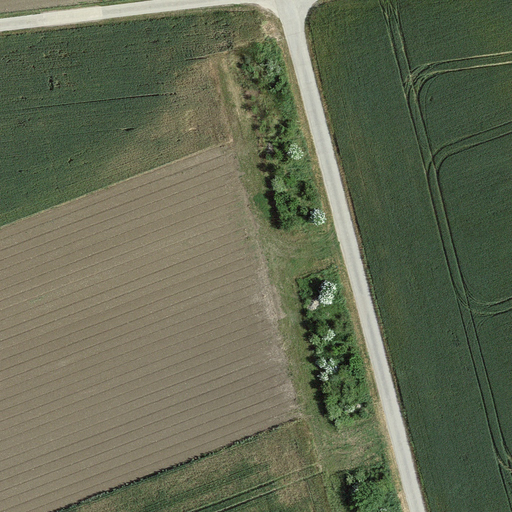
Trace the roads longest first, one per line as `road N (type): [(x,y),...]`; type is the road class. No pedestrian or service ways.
road 1 (track): [(416,511),(284,0)]
road 2 (track): [(226,0),(0,27)]
